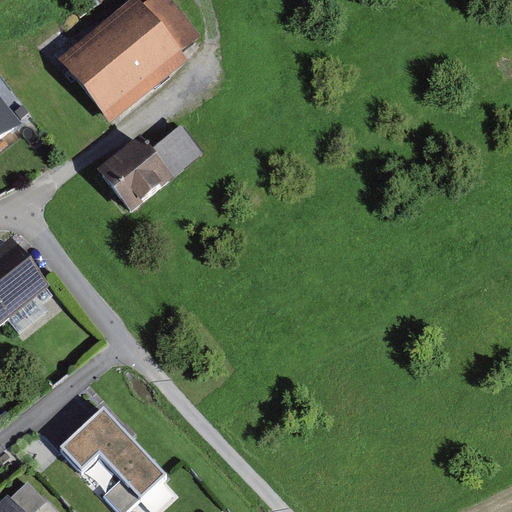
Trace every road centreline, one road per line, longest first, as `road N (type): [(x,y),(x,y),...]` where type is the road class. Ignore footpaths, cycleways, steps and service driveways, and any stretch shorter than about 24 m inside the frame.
road 1 (residential): [(212,70),(0,215)]
road 2 (track): [(126,345),(281,511)]
